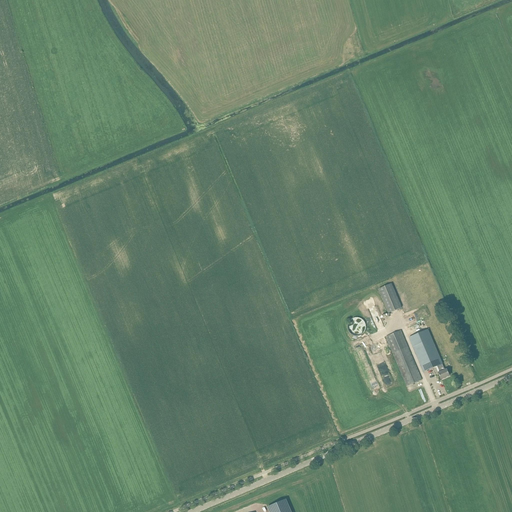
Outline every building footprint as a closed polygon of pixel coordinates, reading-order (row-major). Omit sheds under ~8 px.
[(391,284),(378,289),(388,313),(401,308),(391,284)] [(364,323),(364,321),(363,319),(362,318),(361,316),(360,315),(358,314),(357,314),(355,314),(353,314),(351,314),(350,315),(349,316),(347,317),(346,319),(346,321),(346,322),(346,324),(346,326),(347,327),(348,329),(349,330),(351,331),(352,331),(354,332),(356,332),(358,331),(359,330),(361,329),(362,328),(363,326),(363,325),(364,323)] [(449,376),(447,371),(446,369),(444,370),(442,364),(442,363),(428,329),(419,333),(423,342),(412,347),(423,372),(438,366),(441,372),(438,373),(441,379),(449,376)] [(422,380),(420,375),(401,331),(386,337),(407,386),(422,380)] [(291,511),(286,499),(267,507),(269,511),(291,511)]
